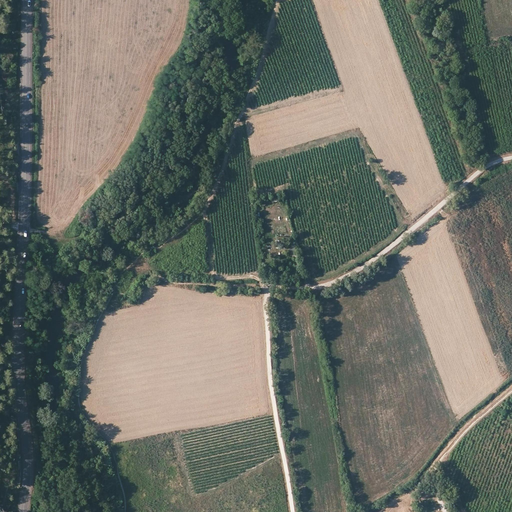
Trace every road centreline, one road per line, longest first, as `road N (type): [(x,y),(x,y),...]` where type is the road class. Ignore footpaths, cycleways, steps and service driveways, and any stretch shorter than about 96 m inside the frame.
road 1 (tertiary): [(22,511),(27,0)]
road 2 (residential): [(267,287),(320,287),(345,276),(480,170),(511,158)]
road 3 (track): [(415,227),(358,132),(308,0)]
road 4 (track): [(267,287),(270,380),(293,511)]
